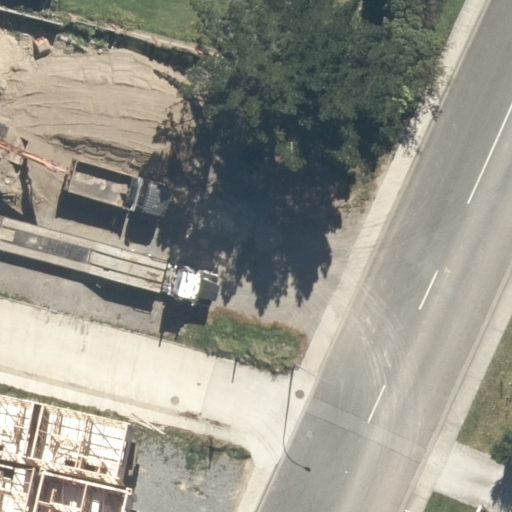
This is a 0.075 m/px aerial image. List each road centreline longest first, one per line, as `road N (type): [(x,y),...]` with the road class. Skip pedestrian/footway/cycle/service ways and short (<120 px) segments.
road 1 (residential): [(0,326),(363,424)]
road 2 (residential): [(511,99),(363,424)]
